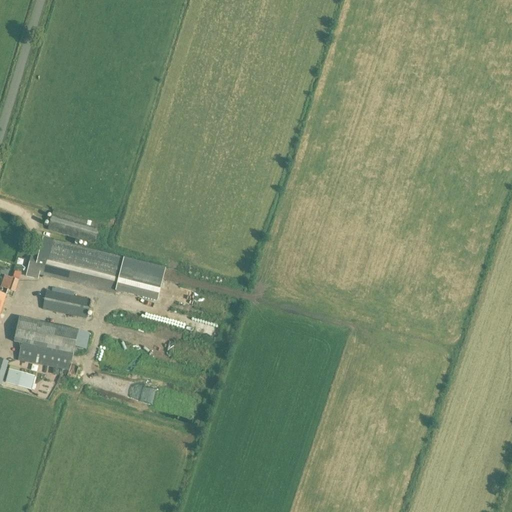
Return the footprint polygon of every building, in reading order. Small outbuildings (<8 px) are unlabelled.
[(95,244),(100,226),(53,212),(48,230),(95,244)] [(47,258),(32,255),(26,277),(38,280),(39,275),(116,295),(117,288),(158,298),(165,270),(52,241),(47,258)] [(15,292),(19,281),(11,279),(8,290),(15,292)] [(87,319),(91,300),(46,291),(42,310),(87,319)] [(78,331),(19,318),(14,343),(21,345),(18,362),(69,371),(70,362),(72,362),(72,361),(73,355),(74,355),(75,349),(84,351),(87,334),(78,332),(78,331)] [(0,385),(1,386),(9,362),(0,359),(0,385)] [(31,391),(35,377),(9,370),(5,384),(31,391)]
